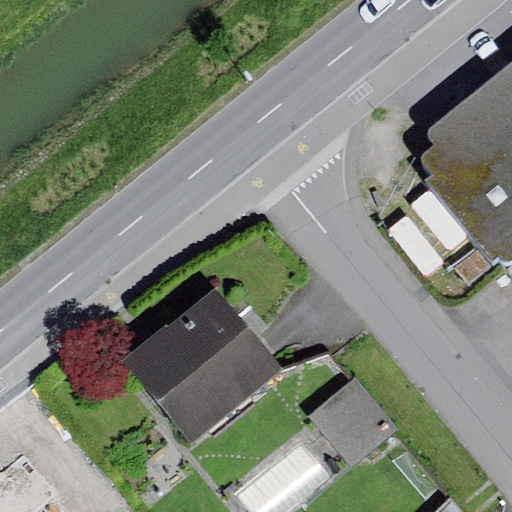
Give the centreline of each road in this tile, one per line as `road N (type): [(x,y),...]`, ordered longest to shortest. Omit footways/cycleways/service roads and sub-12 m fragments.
road 1 (residential): [(253,128),(511,460)]
road 2 (secondary): [(0,334),(253,128)]
road 3 (secondary): [(253,128),(411,0)]
